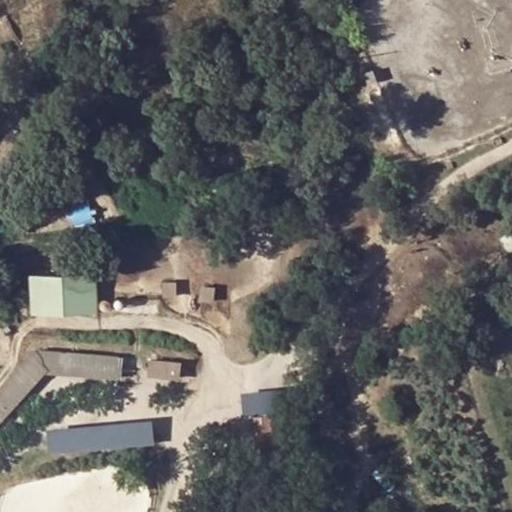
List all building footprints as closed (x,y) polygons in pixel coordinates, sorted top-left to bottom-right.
[(35,271),(35,312),(103,311),(103,270),(35,271)] [(41,368),(46,373),(56,374),(56,367),(56,353),(35,351),(31,356),(41,368)] [(118,373),(119,359),(56,353),(56,367),(118,373)] [(31,356),(0,387),(0,410),(41,368),(31,356)] [(183,375),(184,362),(155,360),(154,373),(183,375)] [(56,374),(117,380),(118,373),(56,367),(56,374)] [(0,410),(0,420),(46,373),(41,368),(0,410)] [(276,408),(275,387),(246,389),(247,410),(276,408)] [(292,414),(250,417),(256,482),(281,481),(280,461),(289,462),(289,452),(282,452),(281,440),(288,440),(288,427),(293,426),(292,414)] [(52,425),(53,450),(158,443),(157,418),(52,425)] [(261,511),(259,499),(220,504),(220,511),(261,511)]
